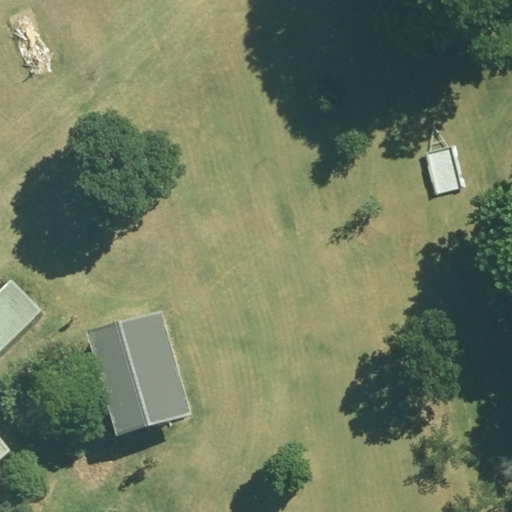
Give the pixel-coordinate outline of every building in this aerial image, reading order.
[(142,238),(80,162),(15,215),(77,290),(142,238)] [(0,366),(55,317),(25,283),(0,305),(0,366)] [(127,439),(203,418),(174,316),(98,337),(127,439)] [(0,472),(22,457),(0,427),(0,472)] [(88,456),(28,503),(34,511),(87,511),(115,490),(88,456)]
